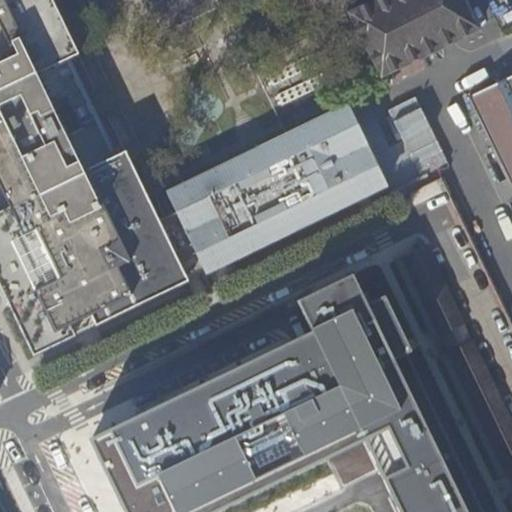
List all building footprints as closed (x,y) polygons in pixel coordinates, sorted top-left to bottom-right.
[(0,0),(0,289),(34,359),(75,339),(71,330),(93,319),(98,327),(188,283),(180,266),(198,257),(207,274),(384,187),(347,110),(167,195),(176,212),(158,220),(125,151),(115,156),(68,58),(78,53),(51,0),(0,0)] [(378,0),(353,13),(383,75),(418,58),(419,61),(424,59),(423,57),(437,50),(438,52),(443,50),(442,48),(456,41),(457,42),(462,40),(461,39),(475,31),(476,33),(481,31),(480,29),(482,28),(480,24),(478,25),(465,0),(378,0)] [(511,75),(468,98),(511,189),(511,75)] [(511,421),(427,246),(402,258),(508,477),(511,474),(511,421)] [(483,511),(406,353),(410,351),(384,296),(366,305),(352,275),(297,301),(311,332),(306,334),(295,339),(286,344),(110,429),(136,484),(310,400),(313,399),(333,389),(338,387),(398,511),(483,511)]
